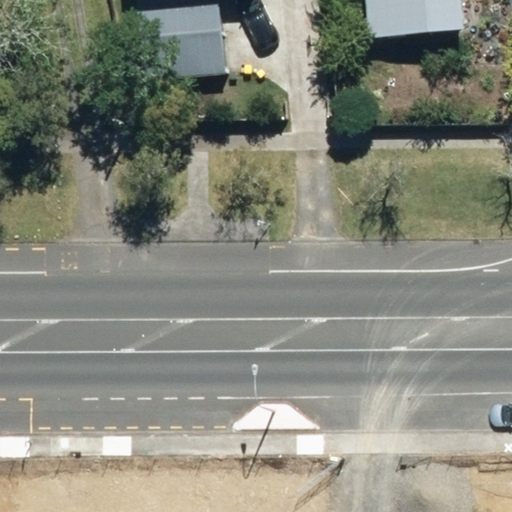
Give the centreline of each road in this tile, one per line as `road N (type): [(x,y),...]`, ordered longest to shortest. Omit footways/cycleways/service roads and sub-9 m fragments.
road 1 (secondary): [(0,334),(511,332)]
road 2 (track): [(368,332),(370,511)]
